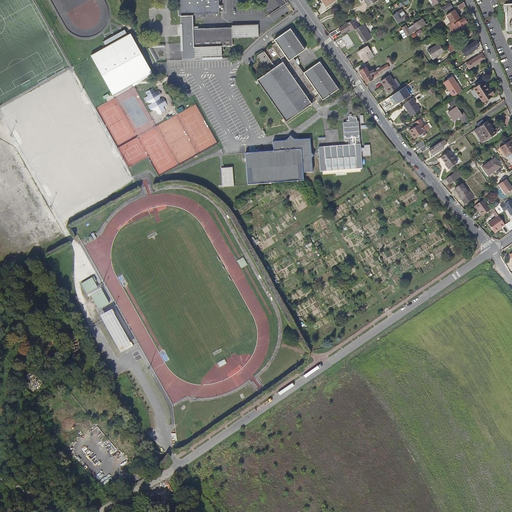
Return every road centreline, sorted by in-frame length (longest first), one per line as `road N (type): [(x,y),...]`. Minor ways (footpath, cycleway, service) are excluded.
road 1 (unclassified): [(492,251),(179,466),(96,511)]
road 2 (residential): [(492,251),(406,154),(296,0)]
